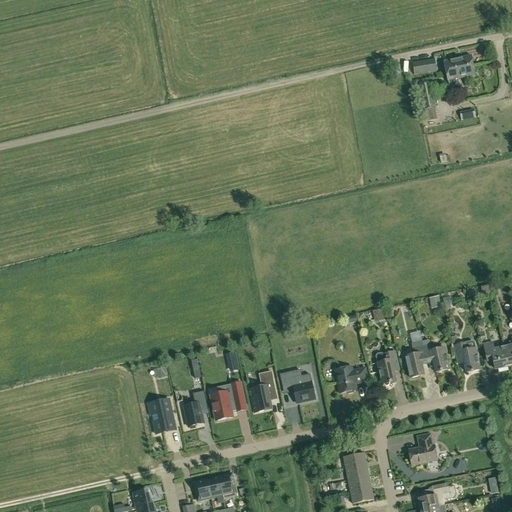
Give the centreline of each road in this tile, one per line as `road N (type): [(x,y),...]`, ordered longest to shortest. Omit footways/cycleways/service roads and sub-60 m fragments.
road 1 (track): [(511,34),(0,147)]
road 2 (residential): [(170,470),(318,433),(382,433)]
road 3 (residential): [(382,433),(404,410),(511,386)]
